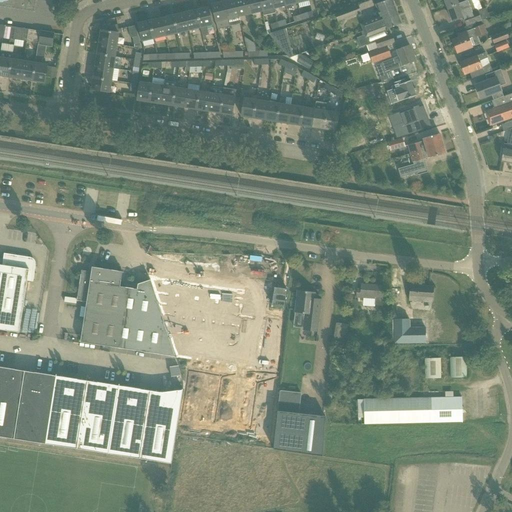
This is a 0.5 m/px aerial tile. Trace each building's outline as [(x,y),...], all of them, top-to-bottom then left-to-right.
[(235,0),(231,0),(224,2),(228,19),(239,17),(235,0)] [(235,0),(239,17),(251,14),(247,0),(235,0)] [(247,0),(251,14),(263,11),(259,0),(247,0)] [(259,0),(263,11),(264,16),(276,14),(274,8),(272,0),(259,0)] [(272,0),(274,8),(286,6),(284,0),(272,0)] [(380,17),(360,25),(363,31),(383,23),(382,21),(390,18),(390,19),(398,16),(392,0),(386,0),(375,4),(380,17)] [(468,0),(466,1),(447,8),(452,21),(467,16),(469,21),(470,25),(476,23),(489,18),(489,17),(488,13),(486,8),(481,10),(476,12),(471,0),(468,0)] [(216,22),(218,30),(229,27),(229,26),(224,2),(212,5),(216,22)] [(335,14),(337,22),(361,12),(358,5),(335,14)] [(197,10),(203,36),(208,35),(206,27),(213,25),(208,7),(197,10)] [(200,28),(202,37),(203,36),(197,10),(185,13),(189,31),(200,28)] [(173,16),(177,33),(189,31),(185,13),(173,16)] [(161,18),(166,36),(177,33),(173,16),(161,18)] [(383,23),(363,31),(365,38),(401,24),(398,16),(390,19),(390,18),(382,21),(383,23)] [(150,21),(154,39),(166,36),(161,18),(150,21)] [(138,24),(142,42),(154,39),(150,21),(138,24)] [(270,24),(272,30),(279,28),(278,22),(270,24)] [(452,41),(456,53),(480,44),(477,37),(486,33),(483,25),(467,31),(457,35),(459,38),(452,41)] [(134,48),(140,49),(139,43),(135,26),(128,27),(131,38),(132,38),(134,45),(134,48)] [(15,39),(27,41),(28,29),(16,28),(15,39)] [(270,32),(267,33),(271,38),(277,44),(289,41),(284,28),(270,32)] [(27,41),(38,43),(40,31),(28,29),(27,41)] [(99,42),(117,45),(118,33),(101,30),(99,42)] [(38,43),(38,45),(52,47),(54,33),(40,31),(38,43)] [(491,37),(493,44),(508,38),(505,32),(491,37)] [(375,44),(367,47),(369,52),(387,46),(386,45),(394,43),(391,35),(374,41),(375,44)] [(506,41),(494,46),(497,52),(509,48),(508,47),(506,41)] [(97,54),(115,57),(117,45),(99,42),(97,54)] [(222,52),(223,58),(236,58),(236,52),(235,52),(234,45),(222,48),(223,52),(222,52)] [(369,52),(373,64),(391,57),(387,46),(369,52)] [(398,78),(416,73),(412,62),(415,60),(410,46),(397,51),(399,56),(381,63),(385,72),(389,71),(393,79),(398,78)] [(259,57),(259,51),(259,47),(246,48),(247,51),(248,51),(248,57),(259,57)] [(291,48),(283,51),(284,53),(289,58),(294,57),(291,48)] [(0,75),(9,77),(12,54),(13,52),(1,50),(0,55),(0,75)] [(469,59),(460,62),(465,75),(470,73),(472,79),(492,71),(490,65),(482,68),(479,61),(487,58),(485,53),(477,56),(469,59)] [(9,77),(21,79),(23,61),(17,60),(18,55),(12,54),(9,77)] [(96,66),(113,68),(115,57),(97,54),(96,66)] [(301,54),(289,58),(297,63),(297,62),(310,69),(314,62),(301,54)] [(35,63),(33,81),(45,83),(47,65),(41,64),(42,58),(36,57),(35,63)] [(278,64),(285,67),(287,62),(281,59),(278,64)] [(239,66),(239,68),(243,68),(243,60),(228,60),(227,66),(239,66)] [(21,79),(33,81),(35,63),(23,61),(21,79)] [(179,62),(178,68),(185,68),(185,71),(189,72),(190,67),(191,61),(179,62)] [(285,67),(292,70),(294,65),(287,62),(285,67)] [(94,78),(111,80),(113,68),(96,66),(94,78)] [(487,81),(475,86),(480,99),(489,95),(491,95),(493,100),(503,97),(500,87),(497,79),(503,77),(501,70),(500,69),(485,75),(486,76),(487,81)] [(301,75),(307,79),(310,74),(304,71),(301,75)] [(307,79),(314,83),(317,78),(310,74),(307,79)] [(92,90),(109,93),(111,80),(94,78),(92,90)] [(149,102),(161,104),(163,86),(164,86),(164,80),(153,78),(152,84),(151,84),(149,102)] [(396,90),(388,92),(392,103),(404,99),(404,100),(416,96),(415,95),(417,94),(415,88),(413,89),(410,81),(405,83),(404,79),(393,83),(394,85),(396,90)] [(163,86),(161,104),(172,106),(175,88),(176,83),(164,81),(164,86),(163,86)] [(137,100),(149,102),(151,84),(139,82),(137,100)] [(323,88),(330,92),(333,87),(326,83),(323,88)] [(196,109),(208,111),(212,86),(211,93),(199,92),(196,109)] [(208,111),(220,113),(224,88),(212,86),(208,111)] [(330,92),(341,99),(343,93),(333,87),(330,92)] [(172,106),(184,107),(187,90),(175,88),(172,106)] [(220,113),(232,115),(235,97),(236,90),(224,88),(220,113)] [(184,107),(196,109),(199,92),(187,90),(184,107)] [(507,104),(485,112),(490,126),(511,118),(511,93),(504,96),(507,104)] [(241,116),(253,118),(256,96),(251,95),(250,99),(244,98),(241,116)] [(253,118),(265,120),(268,102),(267,102),(268,97),(256,96),(253,118)] [(289,123),(291,106),(284,105),(285,100),(280,99),(279,104),(277,122),(289,123)] [(265,120),(277,122),(279,104),(268,102),(265,120)] [(312,127),(324,129),(328,108),(328,104),(316,102),(315,109),(315,110),(312,127)] [(289,123),(301,125),(303,108),(291,106),(289,123)] [(403,122),(392,126),(397,138),(431,127),(429,121),(419,124),(417,118),(427,115),(424,106),(419,108),(418,106),(399,112),(403,122)] [(301,125),(312,127),(315,110),(315,109),(303,108),(301,125)] [(324,129),(336,131),(338,113),(333,112),(333,109),(328,108),(324,129)] [(511,121),(501,125),(503,131),(510,129),(511,128),(511,121)] [(504,144),(501,162),(511,163),(511,128),(510,129),(506,144),(504,144)] [(408,145),(410,154),(443,145),(440,134),(423,138),(423,141),(408,145)] [(389,142),(391,150),(404,146),(402,139),(389,142)] [(443,145),(410,154),(413,162),(412,162),(413,165),(416,173),(416,175),(428,172),(424,159),(445,153),(443,145)] [(398,169),(400,178),(416,173),(413,165),(398,169)] [(0,329),(19,333),(27,281),(33,282),(36,264),(34,264),(30,259),(31,257),(4,253),(2,265),(0,264),(0,329)] [(80,342),(120,348),(129,288),(120,286),(122,272),(92,267),(91,272),(81,270),(77,301),(87,302),(80,342)] [(129,288),(120,348),(258,370),(269,296),(150,278),(151,280),(138,284),(137,289),(129,288)] [(375,305),(382,306),(382,299),(383,299),(383,296),(384,286),(361,284),(360,289),(357,289),(356,297),(375,299),(375,305)] [(409,301),(432,303),(434,287),(410,285),(409,301)] [(315,293),(297,290),(295,313),(305,314),(303,330),(318,332),(321,299),(314,298),(315,293)] [(349,317),(355,318),(355,309),(357,309),(358,300),(350,300),(349,317)] [(411,307),(398,307),(398,316),(411,317),(411,307)] [(409,319),(394,319),(394,343),(425,343),(425,328),(409,328),(409,319)] [(333,342),(345,344),(348,325),(336,323),(333,342)] [(450,357),(451,378),(466,378),(466,357),(450,357)] [(425,359),(425,379),(440,379),(440,358),(425,359)] [(0,436),(171,464),(183,389),(182,389),(182,390),(162,392),(119,386),(119,384),(119,385),(56,376),(57,374),(56,374),(56,376),(0,366),(0,436)] [(273,449),(273,450),(322,457),(324,425),(325,417),(299,414),(301,393),(280,391),(277,419),(273,449)] [(364,400),(364,424),(461,422),(461,398),(364,400)]
